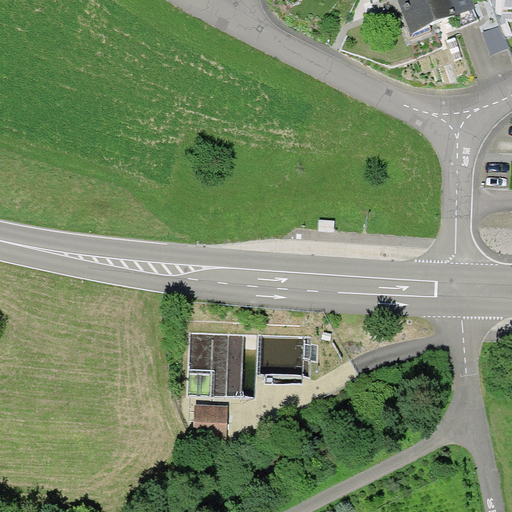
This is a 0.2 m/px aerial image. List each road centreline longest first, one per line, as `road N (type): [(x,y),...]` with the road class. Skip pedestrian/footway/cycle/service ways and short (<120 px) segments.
road 1 (secondary): [(0,238),(115,261),(457,290)]
road 2 (residential): [(459,130),(390,103),(222,11)]
road 3 (residential): [(489,511),(457,290)]
road 4 (track): [(474,424),(303,511)]
road 5 (residential): [(457,290),(459,130)]
